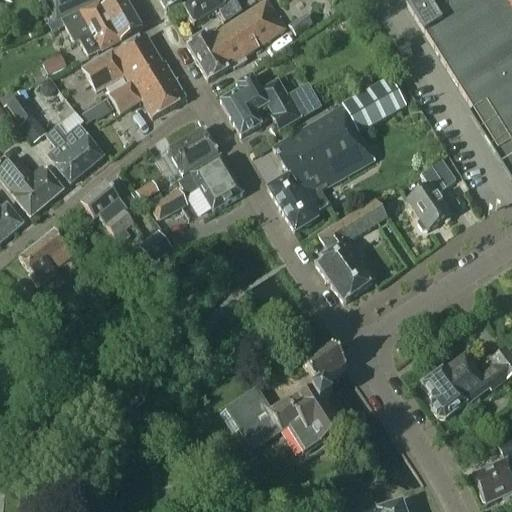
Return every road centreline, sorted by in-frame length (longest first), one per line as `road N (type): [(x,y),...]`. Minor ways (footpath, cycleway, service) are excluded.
road 1 (residential): [(357,351),(202,107)]
road 2 (residential): [(0,262),(202,107)]
road 3 (residential): [(455,511),(357,351)]
road 4 (residential): [(357,351),(511,248)]
road 5 (residential): [(202,107),(141,0)]
